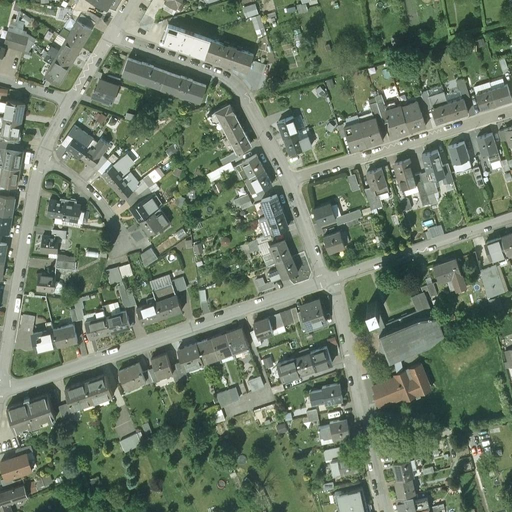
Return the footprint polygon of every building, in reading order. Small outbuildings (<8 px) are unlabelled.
[(24,1),(15,0),(15,2),(14,8),(22,9),(24,1)] [(92,3),(86,0),(78,0),(74,9),(86,11),(87,11),(92,3)] [(164,3),(159,0),(153,0),(152,3),(161,8),(164,3)] [(256,1),(243,6),(247,17),(260,13),(256,1)] [(305,1),(296,4),(299,13),(307,10),(305,1)] [(161,8),(152,3),(148,8),(158,13),(161,8)] [(158,13),(148,8),(146,13),(155,19),(158,13)] [(86,11),(82,10),(78,16),(85,18),(96,24),(99,18),(86,11)] [(32,17),(24,12),(20,19),(28,24),(32,17)] [(155,19),(146,13),(139,23),(140,26),(153,22),(155,19)] [(261,16),(253,18),(257,31),(265,29),(261,16)] [(71,30),(67,37),(81,46),(91,28),(76,20),(71,30)] [(18,23),(11,21),(8,32),(15,34),(18,23)] [(36,38),(26,30),(26,29),(23,28),(24,25),(18,23),(15,34),(20,35),(25,37),(27,38),(33,42),(36,38)] [(195,32),(187,29),(186,30),(169,24),(164,39),(179,44),(178,45),(190,49),(190,48),(206,54),(211,38),(194,32),(195,32)] [(71,30),(65,28),(62,34),(67,37),(71,30)] [(15,34),(8,32),(5,45),(11,47),(15,34)] [(15,34),(11,47),(17,48),(20,35),(15,34)] [(25,37),(20,35),(17,48),(23,50),(25,46),(27,38),(25,37)] [(67,37),(57,56),(70,64),(81,46),(67,37)] [(33,42),(27,38),(25,46),(23,50),(24,50),(28,51),(32,44),(33,42)] [(237,47),(229,44),(229,45),(211,38),(206,54),(221,59),(221,60),(232,65),(232,63),(248,69),(254,54),(236,47),(237,47)] [(57,56),(50,51),(45,59),(52,63),(45,74),(59,82),(70,64),(57,56)] [(505,56),(492,60),(495,72),(508,68),(505,56)] [(193,80),(181,76),(181,77),(154,67),(154,66),(143,61),(142,63),(129,58),(124,73),(139,78),(139,79),(146,82),(147,81),(178,92),(178,93),(185,96),(185,95),(201,101),(206,86),(192,81),(193,80)] [(116,69),(104,66),(102,71),(114,75),(116,69)] [(120,79),(108,75),(106,80),(118,84),(120,79)] [(463,77),(457,80),(462,97),(464,97),(469,95),(463,77)] [(106,80),(100,78),(96,90),(95,89),(92,95),(103,99),(102,102),(109,104),(110,102),(112,102),(118,84),(106,80)] [(511,96),(508,83),(491,88),(496,104),(511,98),(511,96)] [(491,88),(476,93),(481,108),(496,104),(491,88)] [(429,96),(427,90),(421,92),(421,94),(426,109),(431,107),(432,107),(428,96),(429,96)] [(429,96),(428,96),(432,107),(431,107),(436,123),(452,118),(447,102),(444,91),(429,96)] [(426,109),(421,94),(416,96),(417,101),(418,101),(421,111),(426,109)] [(462,97),(447,102),(452,118),(469,112),(464,97),(462,97)] [(25,103),(8,100),(5,117),(22,120),(25,103)] [(402,106),(398,107),(396,100),(385,103),(390,121),(394,136),(410,131),(402,106)] [(378,103),(377,101),(369,104),(373,115),(374,115),(375,116),(379,125),(384,124),(384,123),(378,103)] [(385,101),(378,103),(384,123),(390,121),(385,103),(385,101)] [(417,101),(402,106),(410,131),(426,126),(421,111),(418,101),(417,101)] [(242,129),(228,103),(207,115),(212,123),(216,124),(220,122),(228,136),(242,129)] [(102,111),(97,117),(103,121),(107,115),(102,111)] [(315,113),(305,117),(309,128),(319,124),(317,120),(318,120),(315,113)] [(293,116),(279,121),(284,137),(299,132),(293,116)] [(375,116),(360,121),(367,145),(383,139),(379,125),(375,116)] [(22,120),(5,117),(2,134),(5,135),(17,137),(19,137),(22,120)] [(345,126),(344,126),(347,135),(352,149),(367,145),(360,121),(345,126)] [(344,123),(337,125),(341,137),(347,135),(344,126),(345,126),(344,123)] [(319,124),(309,128),(311,133),(321,129),(319,124)] [(93,138),(75,125),(63,143),(74,151),(75,150),(81,154),(93,138)] [(511,127),(498,131),(501,140),(507,138),(509,145),(511,144),(511,127)] [(242,129),(228,136),(236,151),(236,152),(250,144),(242,129)] [(299,132),(284,137),(290,153),(311,145),(308,136),(301,138),(299,132)] [(492,133),(477,138),(482,154),(487,152),(490,162),(500,159),(492,133)] [(93,138),(81,154),(89,160),(88,161),(95,165),(102,153),(109,144),(100,137),(97,141),(93,138)] [(16,142),(4,140),(3,146),(6,147),(15,148),(16,142)] [(176,141),(166,148),(170,154),(180,147),(176,141)] [(464,142),(449,147),(453,163),(454,163),(457,171),(471,166),(468,158),(469,158),(464,142)] [(15,148),(6,147),(3,164),(20,167),(23,150),(15,148)] [(236,151),(221,159),(223,164),(230,161),(239,156),(236,152),(236,151)] [(437,151),(422,155),(427,171),(430,170),(430,171),(431,176),(434,178),(443,175),(440,167),(442,166),(437,151)] [(114,152),(109,157),(113,161),(118,156),(114,152)] [(102,153),(95,165),(99,169),(108,158),(102,153)] [(256,155),(242,162),(245,168),(240,171),(244,177),(249,175),(249,177),(263,169),(256,155)] [(108,158),(99,169),(103,173),(114,164),(108,158)] [(410,159),(394,164),(399,180),(402,179),(404,187),(415,184),(412,176),(414,175),(410,159)] [(507,159),(500,161),(503,172),(510,170),(507,159)] [(114,164),(103,173),(108,178),(106,180),(108,183),(111,181),(114,185),(124,176),(122,175),(126,171),(118,160),(114,164)] [(223,164),(209,172),(213,180),(225,173),(224,170),(232,165),(230,161),(223,164)] [(3,164),(0,163),(0,181),(11,183),(17,184),(20,167),(3,164)] [(149,173),(140,180),(132,169),(124,176),(130,183),(128,185),(132,190),(135,188),(138,194),(166,173),(160,165),(149,173)] [(182,168),(177,165),(174,172),(179,175),(182,168)] [(479,166),(471,169),(475,180),(482,178),(479,166)] [(382,168),(367,173),(371,188),(372,188),(373,189),(374,188),(376,193),(379,194),(389,190),(382,168)] [(263,169),(249,177),(257,191),(271,184),(263,169)] [(424,183),(421,173),(414,175),(412,176),(415,184),(416,183),(423,204),(430,202),(428,194),(424,183)] [(361,189),(357,174),(345,177),(350,192),(361,189)] [(124,176),(114,185),(120,191),(119,192),(124,197),(125,196),(132,190),(128,185),(130,183),(124,176)] [(431,180),(424,183),(428,194),(437,191),(434,182),(432,182),(431,180)] [(11,183),(0,181),(0,187),(9,189),(11,183)] [(9,189),(0,187),(0,193),(8,195),(9,189)] [(132,190),(125,196),(129,201),(138,194),(135,188),(132,190)] [(375,197),(373,189),(372,188),(371,188),(365,190),(371,209),(381,206),(378,196),(375,197)] [(132,206),(131,207),(136,214),(137,213),(141,220),(159,207),(163,204),(154,191),(142,199),(132,206)] [(8,195),(0,193),(0,211),(12,214),(14,196),(8,195)] [(185,196),(180,193),(175,202),(181,205),(185,196)] [(138,194),(129,201),(132,206),(142,199),(138,194)] [(275,194),(261,200),(267,216),(281,211),(275,194)] [(60,200),(50,198),(47,214),(56,215),(57,214),(64,215),(66,198),(61,197),(60,200)] [(77,199),(66,198),(64,215),(63,217),(83,220),(85,209),(80,208),(81,204),(76,203),(77,199)] [(250,200),(241,204),(243,209),(252,205),(250,200)] [(330,203),(314,209),(319,223),(336,217),(330,203)] [(148,234),(148,235),(160,227),(161,229),(170,223),(159,207),(141,220),(140,221),(145,227),(144,227),(148,233),(148,234)] [(12,214),(0,211),(0,229),(3,230),(9,231),(12,214)] [(281,211),(267,216),(268,218),(260,221),(265,234),(287,226),(281,211)] [(357,217),(348,220),(350,225),(359,222),(357,217)] [(441,225),(428,227),(429,237),(442,235),(441,225)] [(66,230),(53,229),(52,236),(59,236),(59,237),(65,237),(66,230)] [(340,231),(324,237),(329,251),(346,245),(340,231)] [(511,232),(501,236),(507,253),(511,251),(511,232)] [(52,236),(43,235),(41,251),(49,252),(49,256),(57,257),(58,251),(59,237),(59,236),(52,236)] [(227,236),(223,237),(221,240),(222,244),(226,246),(229,244),(231,241),(230,238),(227,236)] [(501,236),(485,242),(491,258),(507,253),(501,236)] [(200,240),(194,242),(197,252),(203,251),(200,240)] [(284,240),(270,246),(272,251),(263,255),(267,264),(276,261),(291,256),(284,240)] [(258,243),(249,247),(251,251),(260,248),(258,243)] [(151,247),(141,253),(145,265),(158,257),(151,247)] [(77,255),(70,254),(61,251),(58,251),(57,257),(57,259),(76,261),(77,255)] [(291,256),(276,261),(279,267),(268,271),(271,281),(272,281),(297,271),(291,256)] [(455,257),(433,265),(438,281),(451,276),(455,290),(466,286),(455,257)] [(76,261),(57,259),(56,266),(70,268),(74,268),(75,269),(76,261)] [(130,262),(119,266),(123,277),(134,273),(130,262)] [(497,265),(481,271),(488,296),(505,290),(497,265)] [(70,268),(56,266),(55,274),(56,275),(69,276),(70,268)] [(118,266),(107,270),(110,279),(116,278),(117,280),(122,279),(118,266)] [(150,279),(153,289),(172,283),(171,280),(169,272),(150,279)] [(55,274),(39,273),(37,289),(45,290),(45,293),(53,294),(54,291),(55,280),(56,275),(55,274)] [(184,276),(171,280),(172,283),(175,291),(187,286),(184,276)] [(260,277),(255,279),(260,291),(274,285),(272,281),(271,281),(263,284),(260,277)] [(62,283),(59,280),(55,280),(54,291),(57,291),(61,290),(63,286),(62,283)] [(432,281),(426,284),(430,295),(436,293),(432,281)] [(172,283),(153,289),(157,301),(162,316),(182,309),(177,293),(176,293),(175,291),(172,283)] [(127,294),(125,288),(120,290),(125,307),(130,305),(127,294)] [(433,314),(424,290),(411,296),(417,310),(419,317),(433,314)] [(133,292),(127,294),(130,305),(137,303),(133,292)] [(493,309),(504,306),(501,294),(490,297),(493,309)] [(89,295),(74,299),(76,308),(82,307),(85,306),(83,300),(90,298),(89,295)] [(401,298),(380,306),(382,310),(390,307),(392,313),(405,309),(401,298)] [(319,299),(302,304),(304,309),(305,314),(304,314),(308,327),(327,321),(319,299)] [(157,301),(143,306),(143,305),(137,306),(143,323),(162,316),(157,301)] [(388,349),(391,357),(393,356),(400,353),(431,340),(444,330),(437,314),(434,314),(433,314),(419,317),(417,310),(407,314),(407,312),(402,314),(402,316),(395,318),(394,317),(388,319),(389,320),(384,322),(379,310),(381,310),(376,301),(368,304),(371,313),(373,313),(380,331),(383,338),(382,339),(381,339),(380,340),(380,341),(379,343),(379,344),(380,346),(380,347),(381,348),(382,348),(383,349),(384,349),(385,349),(386,349),(388,349)] [(125,310),(121,311),(111,314),(110,312),(111,312),(109,303),(103,305),(104,310),(110,331),(131,326),(125,310)] [(296,306),(292,308),(292,309),(296,321),(300,320),(297,311),(296,306)] [(82,307),(76,308),(79,319),(85,318),(82,307)] [(76,308),(70,310),(73,321),(79,319),(76,308)] [(292,309),(280,313),(284,324),(284,325),(296,321),(292,309)] [(304,309),(297,311),(300,320),(302,329),(308,327),(304,314),(305,314),(304,309)] [(104,310),(95,312),(97,318),(90,320),(90,319),(85,320),(90,337),(110,331),(104,310)] [(35,315),(23,313),(20,328),(32,330),(35,315)] [(280,313),(269,316),(269,317),(272,328),(284,324),(280,313)] [(269,317),(254,322),(259,336),(273,331),(272,328),(269,317)] [(48,330),(39,332),(38,331),(34,332),(37,349),(57,344),(54,329),(52,321),(46,322),(48,330)] [(70,325),(54,329),(57,344),(78,339),(74,323),(69,324),(70,325)] [(239,326),(238,327),(227,331),(233,348),(236,356),(250,351),(242,326),(241,326),(239,326)] [(227,332),(223,333),(212,336),(213,337),(218,353),(233,348),(227,332)] [(207,338),(198,341),(203,358),(218,353),(213,337),(208,339),(207,338)] [(197,341),(178,347),(182,360),(185,367),(204,360),(203,358),(198,341),(197,341)] [(327,345),(310,351),(315,366),(333,361),(327,345)] [(166,351),(151,356),(155,365),(158,375),(159,375),(172,370),(173,370),(171,364),(166,351)] [(315,366),(310,351),(294,356),(299,372),(315,366)] [(394,375),(387,377),(386,375),(380,377),(381,380),(373,383),(376,389),(374,389),(381,406),(425,388),(415,363),(404,367),(400,353),(393,356),(397,370),(393,371),(394,375)] [(294,356),(278,361),(283,377),(299,372),(294,356)] [(185,367),(182,360),(176,362),(181,375),(182,378),(189,376),(185,367)] [(139,361),(119,370),(127,387),(139,382),(138,379),(146,375),(143,370),(139,361)] [(181,375),(176,362),(171,364),(173,370),(172,370),(176,381),(182,378),(181,375)] [(155,365),(149,368),(154,379),(154,381),(160,379),(159,375),(158,375),(155,365)] [(154,379),(149,368),(143,370),(146,375),(148,381),(154,379)] [(107,372),(86,379),(93,399),(113,391),(107,372)] [(260,373),(255,376),(259,386),(264,383),(260,373)] [(255,376),(249,378),(253,388),(259,386),(255,376)] [(86,379),(67,386),(71,400),(73,406),(74,406),(93,399),(86,379)] [(283,380),(271,385),(274,391),(285,387),(283,380)] [(339,381),(323,384),(323,387),(312,390),(314,400),(325,397),(326,400),(342,396),(339,381)] [(236,385),(230,387),(233,397),(239,395),(236,385)] [(230,387),(223,389),(227,400),(233,398),(233,397),(230,387)] [(120,389),(115,390),(120,404),(125,402),(120,389)] [(49,392),(9,405),(16,428),(57,415),(49,392)] [(71,400),(59,404),(64,420),(71,417),(70,413),(76,411),(74,406),(73,406),(71,400)] [(347,416),(330,419),(331,422),(318,425),(321,435),(333,432),(333,435),(350,431),(347,416)] [(151,419),(145,422),(150,431),(156,428),(151,419)] [(137,431),(121,439),(126,449),(142,442),(137,431)] [(32,442),(18,447),(20,453),(28,450),(28,451),(34,449),(32,442)] [(20,453),(3,459),(6,467),(5,467),(8,476),(13,475),(34,467),(28,451),(28,450),(20,453)] [(355,451),(339,455),(339,457),(335,458),(332,461),(334,470),(342,469),(342,470),(359,466),(355,451)] [(405,451),(393,454),(395,459),(406,457),(405,451)] [(395,459),(394,460),(398,476),(398,477),(412,473),(412,474),(414,473),(412,466),(423,463),(421,453),(406,457),(395,459)] [(50,471),(42,474),(43,477),(45,482),(53,479),(50,471)] [(412,473),(398,477),(398,476),(395,477),(399,493),(399,494),(413,490),(413,491),(415,490),(412,474),(412,473)] [(8,476),(2,478),(4,483),(14,479),(13,475),(8,476)] [(43,477),(26,482),(28,491),(38,488),(37,485),(45,482),(43,477)] [(26,482),(0,491),(0,508),(1,511),(7,511),(11,511),(8,501),(29,493),(28,491),(26,482)] [(362,485),(335,491),(339,511),(368,511),(368,508),(371,507),(369,501),(366,501),(362,485)] [(413,491),(413,490),(399,494),(399,493),(397,494),(400,511),(429,511),(429,510),(428,505),(430,504),(428,495),(415,498),(413,491)] [(430,504),(428,505),(429,510),(445,506),(443,501),(430,504)]
